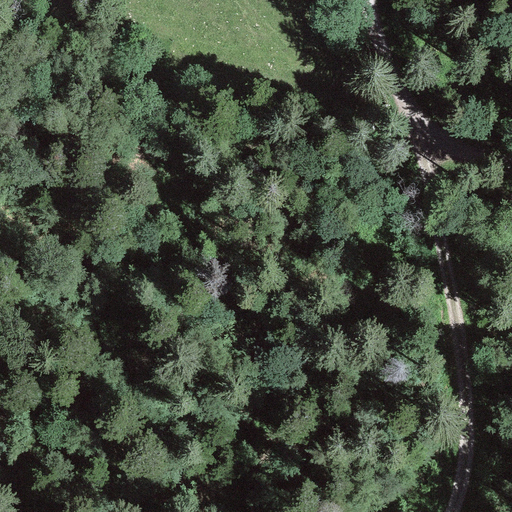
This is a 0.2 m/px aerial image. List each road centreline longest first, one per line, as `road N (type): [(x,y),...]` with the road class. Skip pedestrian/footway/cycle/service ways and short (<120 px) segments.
road 1 (track): [(450,511),(464,476),(473,405),(418,120)]
road 2 (track): [(368,0),(389,68),(418,120),(458,150),(511,162)]
